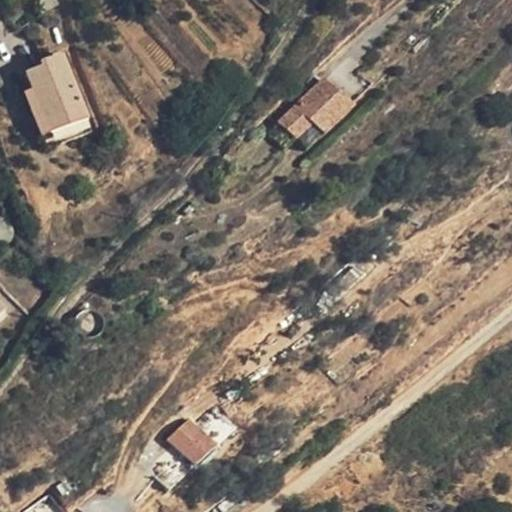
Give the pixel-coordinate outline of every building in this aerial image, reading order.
[(359,96),(328,69),(287,119),(300,131),(315,114),(332,128),(359,96)] [(58,84),(60,90),(62,96),(43,105),(69,165),(110,148),(79,75),(58,84)] [(62,96),(60,90),(33,102),(65,176),(113,155),(110,148),(69,165),(43,105),(62,96)] [(315,114),(300,131),(317,146),(332,128),(315,114)] [(210,451),(186,422),(161,443),(186,472),(210,451)]
